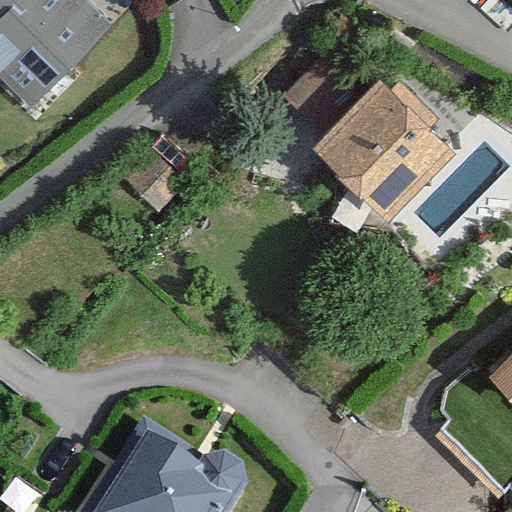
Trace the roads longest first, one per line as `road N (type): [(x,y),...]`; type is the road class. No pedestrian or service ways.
road 1 (residential): [(280,0),(123,132),(0,212)]
road 2 (unknown): [(330,0),(511,69)]
road 3 (unknown): [(123,132),(294,194)]
